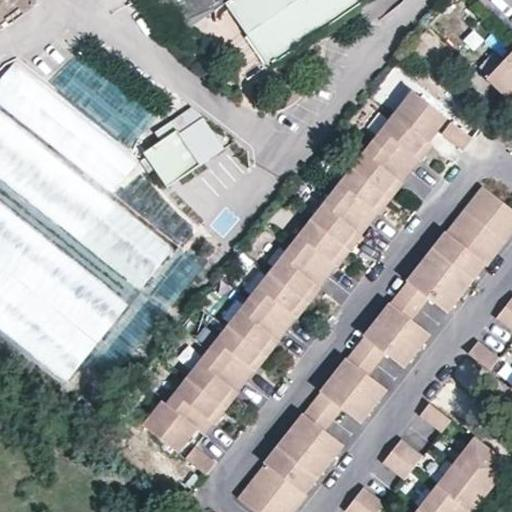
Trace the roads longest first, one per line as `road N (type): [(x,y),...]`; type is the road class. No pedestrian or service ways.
road 1 (residential): [(511,165),(489,144),(207,492)]
road 2 (residential): [(328,511),(511,284)]
road 3 (unknown): [(78,1),(282,154)]
road 4 (unknown): [(420,0),(282,154)]
